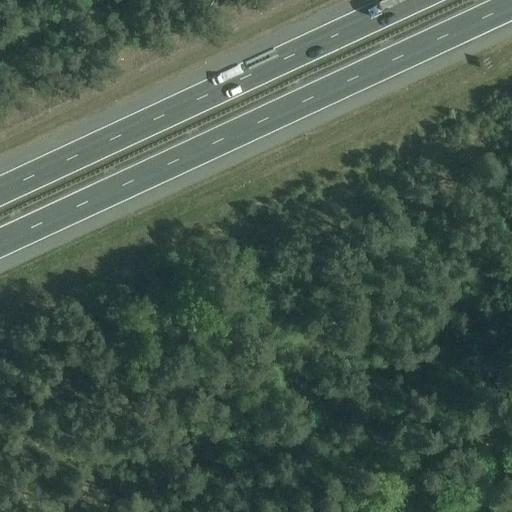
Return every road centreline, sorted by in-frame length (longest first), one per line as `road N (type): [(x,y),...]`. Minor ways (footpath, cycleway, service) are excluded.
road 1 (motorway): [(0,242),(511,5)]
road 2 (motorway): [(405,0),(0,189)]
